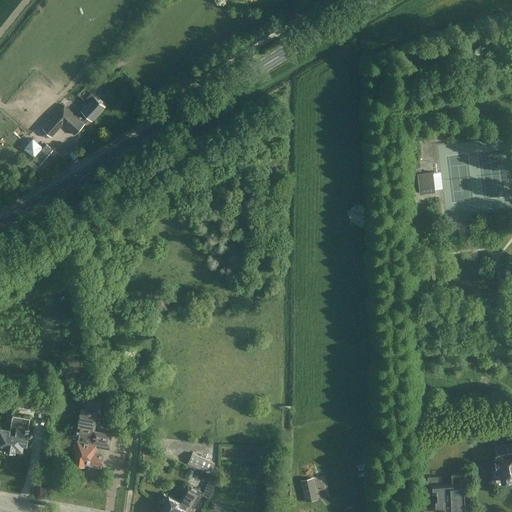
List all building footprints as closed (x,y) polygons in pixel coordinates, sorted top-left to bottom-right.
[(105,106),(94,96),(90,93),(84,100),(88,103),(81,111),(77,115),(63,103),(42,128),(52,137),(62,124),(74,134),(89,118),(92,120),(105,106)] [(53,150),(46,144),(33,159),(40,165),(53,150)] [(434,191),(432,172),(417,173),(417,174),(411,175),(412,182),(418,181),(420,193),(434,191)] [(62,375),(75,377),(79,361),(65,358),(62,375)] [(103,398),(85,395),(84,401),(81,400),(80,407),(77,426),(80,426),(78,438),(77,437),(77,440),(74,440),(73,446),(75,447),(73,461),(75,464),(80,465),(83,463),(84,463),(84,461),(91,462),(90,464),(101,466),(103,453),(108,453),(112,432),(98,429),(98,428),(95,427),(98,411),(100,411),(103,398)] [(55,400),(32,396),(30,409),(52,413),(55,400)] [(23,443),(26,444),(29,429),(28,428),(30,417),(12,414),(10,428),(0,426),(0,446),(4,447),(4,448),(5,448),(6,451),(11,452),(14,450),(15,450),(15,449),(22,450),(23,443)] [(511,446),(511,443),(495,446),(496,454),(496,457),(494,457),(496,467),(491,468),(493,477),(500,476),(501,481),(511,479),(511,477),(511,446)] [(187,463),(210,474),(215,463),(192,453),(187,463)] [(202,486),(209,477),(199,469),(192,479),(202,486)] [(440,484),(440,476),(427,477),(428,491),(436,491),(436,500),(434,500),(435,510),(442,510),(443,511),(445,511),(450,510),(456,511),(459,511),(464,509),(463,486),(460,486),(459,474),(452,474),(452,484),(440,484)] [(300,480),(305,502),(317,499),(312,477),(300,480)] [(215,482),(208,479),(201,495),(209,498),(215,482)] [(201,491),(187,484),(178,500),(169,495),(168,496),(163,493),(159,501),(164,504),(159,511),(191,511),(190,511),(201,491)]
